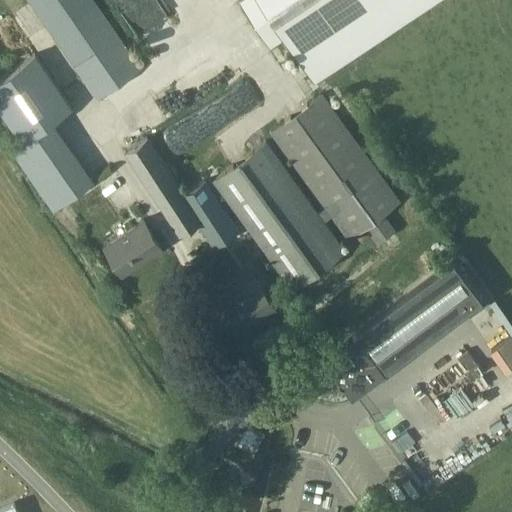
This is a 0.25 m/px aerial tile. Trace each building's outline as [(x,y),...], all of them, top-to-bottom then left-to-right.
[(30,0),(98,97),(139,68),(91,0),(30,0)] [(240,0),(269,43),(285,33),(312,74),(423,0),(240,0)] [(52,119),(71,105),(35,53),(0,76),(0,107),(22,140),(52,119)] [(324,218),(331,212),(349,236),(365,224),(377,241),(393,230),(381,213),(398,200),(320,93),(271,129),(326,205),(318,211),(266,139),(213,178),(293,286),(345,247),(324,218)] [(93,179),(52,119),(22,140),(12,147),(53,207),(93,179)] [(205,178),(184,192),(146,135),(124,150),(179,233),(197,222),(213,247),(238,228),(205,178)] [(122,271),(161,245),(143,219),(104,244),(122,271)] [(351,393),(479,296),(450,258),(322,355),(351,393)] [(274,306),(257,279),(250,268),(239,276),(211,293),(217,304),(235,331),(274,306)] [(469,312),(511,373),(511,322),(492,295),(469,312)] [(17,511),(13,501),(0,507),(0,511),(17,511)]
